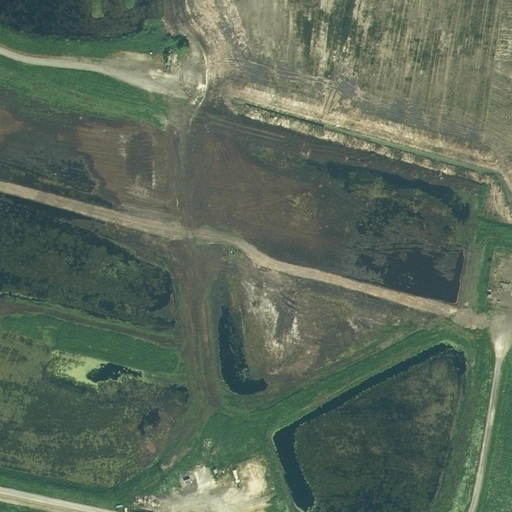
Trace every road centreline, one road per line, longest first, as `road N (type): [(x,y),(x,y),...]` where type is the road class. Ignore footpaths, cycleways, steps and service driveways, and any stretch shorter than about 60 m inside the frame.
road 1 (track): [(472,511),(511,329)]
road 2 (track): [(0,50),(103,66),(174,89)]
